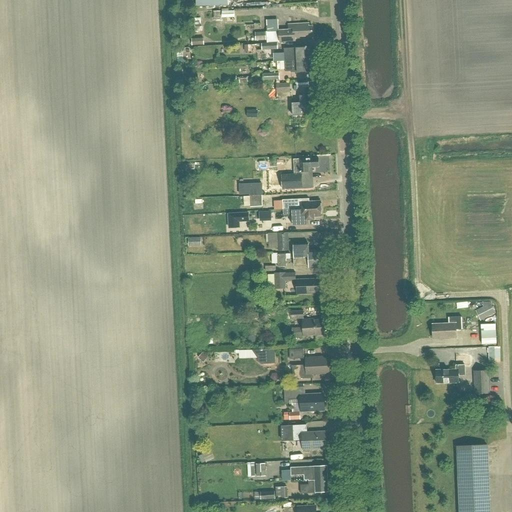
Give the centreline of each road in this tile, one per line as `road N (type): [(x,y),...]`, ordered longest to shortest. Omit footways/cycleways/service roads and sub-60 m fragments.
road 1 (tertiary): [(365,511),(340,0)]
road 2 (track): [(506,370),(498,294),(416,293),(403,0)]
